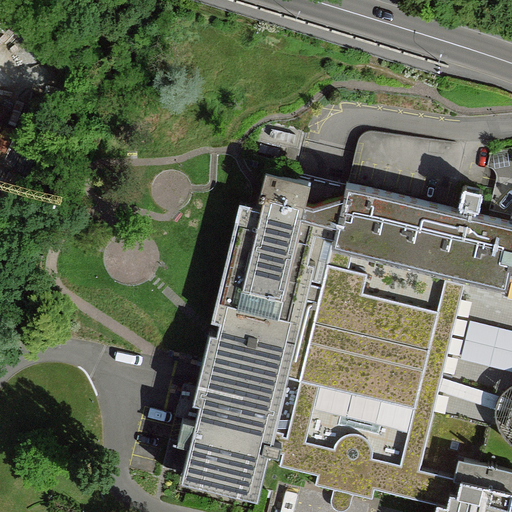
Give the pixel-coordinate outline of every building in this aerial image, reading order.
[(300,147),(304,130),(283,126),(276,124),(267,127),(260,132),(257,140),(280,146),(281,143),(300,147)] [(310,185),(312,180),(267,170),(260,198),(264,199),(262,207),(242,203),(213,317),(221,318),(218,331),(211,330),(193,399),(201,400),(197,420),(184,417),(178,441),(190,444),(182,478),(259,496),(270,449),(282,452),(284,442),(273,439),(276,433),(289,377),(308,298),(312,283),(293,278),(312,203),(306,202),(310,185)] [(293,278),(312,283),(317,261),(311,260),(317,233),(336,236),(347,195),(326,200),(329,184),(321,182),(319,187),(310,185),(306,202),(312,203),(293,278)] [(511,223),(476,215),(478,207),(480,207),(483,190),(466,186),(462,203),(464,204),(462,211),(349,183),(347,195),(336,236),(335,242),(354,247),(449,269),(468,274),(507,284),(511,262),(511,223)] [(320,301),(308,298),(289,377),(302,380),(321,384),(415,407),(439,311),(364,292),(369,273),(349,268),(354,247),(335,242),(320,301)] [(449,503),(456,475),(423,466),(439,389),(443,376),(468,274),(449,269),(439,311),(415,407),(401,463),(374,456),(374,444),(368,436),(358,431),(347,433),(340,438),(336,447),(307,440),(321,384),(302,380),(287,436),(276,433),(273,439),(284,442),(282,452),(280,464),(316,473),(314,483),(374,498),(376,489),(438,504),(439,500),(449,503)] [(511,412),(511,409),(511,398),(443,376),(439,389),(511,412)] [(511,511),(511,504),(511,499),(511,469),(460,456),(456,475),(449,503),(439,500),(438,504),(435,511),(511,511)]
